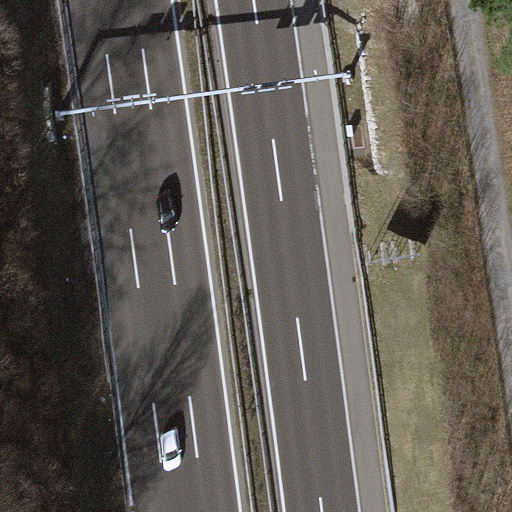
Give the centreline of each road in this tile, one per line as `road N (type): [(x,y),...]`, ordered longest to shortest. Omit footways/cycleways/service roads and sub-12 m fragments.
road 1 (motorway): [(118,0),(187,511)]
road 2 (motorway): [(324,511),(255,0)]
road 3 (unclassified): [(511,332),(462,0)]
